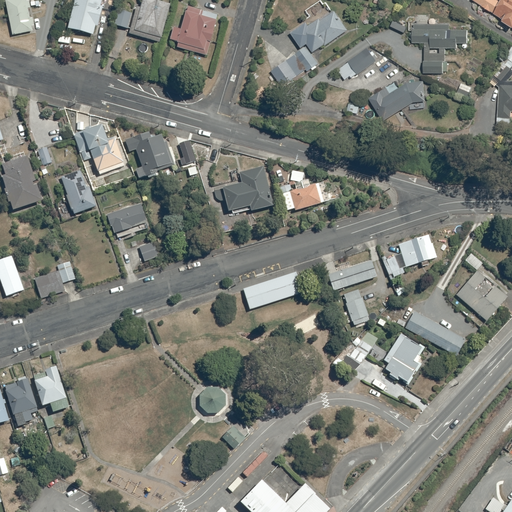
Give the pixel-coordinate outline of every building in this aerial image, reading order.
[(13,0),(7,1),(11,19),(30,15),(29,10),(32,9),(30,2),(28,2),(27,0),(13,0)] [(104,8),(102,7),(103,0),(76,0),(69,30),(95,36),(97,27),(99,28),(104,8)] [(145,0),(137,32),(163,40),(172,6),(160,3),(160,0),(145,0)] [(511,0),(475,0),(505,19),(503,22),(511,27),(511,0)] [(218,22),(217,22),(219,16),(190,8),(183,31),(175,29),(172,41),(179,43),(179,44),(206,52),(209,42),(212,43),(218,22)] [(120,11),(116,26),(129,29),(133,14),(120,11)] [(293,34),(303,49),(309,45),(315,54),(327,46),(328,47),(350,32),(336,12),(322,22),(321,21),(311,27),(308,23),(293,34)] [(31,20),(30,15),(11,19),(14,36),(34,32),(33,28),(36,27),(34,19),(31,20)] [(414,30),(414,44),(426,44),(426,75),(445,75),(445,63),(447,63),(447,49),(458,49),(458,44),(469,44),(469,30),(450,30),(450,25),(440,25),(440,20),(431,19),(431,15),(415,15),(415,30),(414,30)] [(307,47),(273,72),(285,89),(320,65),(307,47)] [(369,49),(350,63),(359,76),(379,62),(369,49)] [(489,78),(500,87),(500,125),(511,125),(511,111),(511,110),(511,82),(507,82),(511,76),(511,63),(511,66),(504,60),(489,78)] [(388,89),(371,100),(385,123),(415,104),(427,102),(425,82),(408,84),(392,95),(388,89)] [(474,87),(462,82),(457,93),(470,98),(474,87)] [(117,141),(116,141),(115,138),(109,140),(104,127),(93,131),(91,127),(86,129),(87,130),(75,135),(82,154),(83,153),(86,162),(92,159),(89,151),(91,151),(92,153),(100,173),(125,164),(117,141)] [(145,169),(138,171),(141,180),(147,178),(148,179),(159,175),(157,171),(173,165),(163,136),(153,140),(150,133),(127,141),(131,153),(138,151),(145,169)] [(182,144),(186,157),(194,154),(191,141),(182,144)] [(48,148),(39,151),(44,166),(53,164),(48,148)] [(4,165),(7,176),(4,178),(16,212),(44,202),(39,186),(36,187),(35,183),(37,182),(29,157),(4,165)] [(232,213),(253,208),(255,214),(276,208),(265,168),(241,174),(244,184),(225,189),(232,213)] [(81,172),(63,179),(76,216),(98,208),(91,188),(87,189),(81,172)] [(317,185),(291,192),(297,212),(322,205),(317,185)] [(151,227),(142,202),(109,215),(119,239),(151,227)] [(429,235),(399,245),(407,267),(421,262),(423,266),(429,264),(428,260),(437,257),(433,243),(432,244),(429,235)] [(160,256),(154,241),(140,247),(146,261),(160,256)] [(465,260),(477,270),(483,263),(471,253),(465,260)] [(24,290),(12,256),(0,260),(0,278),(6,297),(24,290)] [(405,274),(403,268),(400,269),(394,256),(386,259),(385,256),(382,258),(391,280),(405,274)] [(77,279),(71,260),(58,264),(60,270),(37,277),(43,298),(67,291),(64,283),(77,279)] [(334,291),(377,277),(372,261),(328,275),(334,291)] [(477,271),(456,295),(487,321),(508,297),(495,286),(485,298),(475,290),(485,278),(477,271)] [(305,293),(298,273),(245,290),(251,311),(305,293)] [(369,320),(368,316),(369,316),(363,298),(362,298),(359,289),(344,295),(347,303),(346,304),(352,322),(353,321),(354,326),(369,320)] [(415,312),(405,328),(457,356),(466,340),(415,312)] [(397,380),(398,377),(404,380),(403,382),(409,385),(413,378),(412,377),(415,371),(417,372),(422,364),(418,362),(421,357),(420,356),(425,347),(420,344),(419,346),(407,338),(407,337),(406,336),(401,334),(384,360),(389,364),(385,369),(391,373),(389,375),(397,380)] [(349,357),(361,365),(366,356),(354,348),(349,357)] [(67,398),(56,366),(45,370),(46,372),(34,376),(35,381),(43,406),(50,404),(53,412),(69,407),(66,399),(67,398)] [(31,414),(38,411),(37,408),(28,379),(27,379),(26,377),(18,379),(19,382),(17,382),(17,383),(5,386),(6,390),(5,390),(13,415),(14,415),(18,427),(29,423),(29,421),(33,420),(31,414)] [(0,423),(9,421),(4,404),(6,403),(5,400),(3,400),(0,388),(0,423)] [(207,388),(200,395),(200,406),(208,414),(218,413),(226,406),(226,395),(218,388),(207,388)] [(55,427),(52,416),(44,418),(48,429),(55,427)] [(233,426),(222,437),(234,449),(246,438),(233,426)] [(276,459),(263,447),(257,452),(241,469),(248,477),(258,466),(264,472),(276,459)] [(328,511),(330,510),(315,495),(316,494),(305,484),(286,504),(262,480),(240,503),(250,511),(328,511)] [(489,511),(511,511),(511,499),(507,506),(505,505),(493,498),(486,509),(489,511)]
